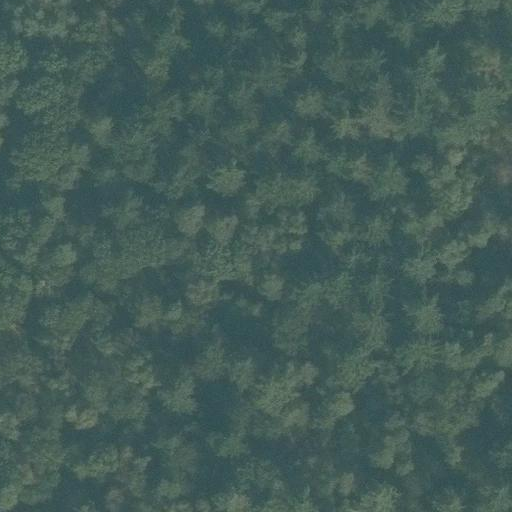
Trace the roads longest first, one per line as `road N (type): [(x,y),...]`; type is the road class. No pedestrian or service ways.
road 1 (track): [(328,335),(39,191)]
road 2 (track): [(135,0),(39,191)]
